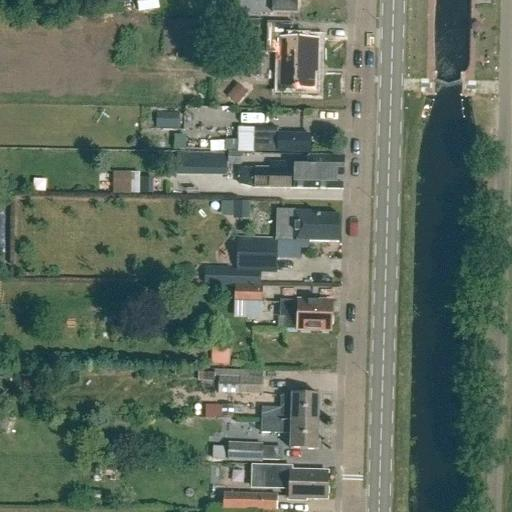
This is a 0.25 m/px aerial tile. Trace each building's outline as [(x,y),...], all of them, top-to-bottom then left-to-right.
[(150,0),(136,0),(138,13),(152,11),(150,0)] [(270,0),(270,14),(295,14),(295,0),(270,0)] [(318,75),(319,40),(292,39),(293,23),(266,23),(265,53),(280,54),(279,90),(314,91),(315,75),(318,75)] [(215,64),(216,42),(200,42),(199,64),(215,64)] [(236,88),(227,97),(237,106),(245,96),(236,88)] [(178,114),(155,114),(155,129),(178,129),(178,114)] [(238,129),(238,151),(253,152),(253,129),(238,129)] [(309,136),(277,136),(277,130),(253,129),(253,152),(260,152),(308,153),(309,136)] [(174,136),(174,150),(185,150),(185,136),(174,136)] [(228,153),(228,166),(241,166),(241,153),(228,153)] [(175,156),(175,176),(187,177),(187,156),(175,156)] [(308,190),(342,191),(343,161),(327,161),(327,158),(309,157),(309,161),(308,161),(308,170),(295,170),(295,163),(268,162),(268,169),(239,169),(239,186),(252,189),(293,190),(293,189),(308,190)] [(113,173),(112,194),(140,195),(140,174),(113,173)] [(233,202),(233,220),(250,220),(250,202),(233,202)] [(338,243),(339,216),(316,216),(314,213),(281,212),(281,243),(294,243),(294,242),(338,243)] [(276,275),(277,240),(237,239),(235,273),(276,275)] [(261,305),(261,288),(235,288),(234,305),(261,305)] [(332,303),(297,302),(297,303),(280,302),(280,318),(285,318),(285,331),(331,332),(332,303)] [(207,349),(206,363),(225,364),(225,350),(207,349)] [(262,396),(262,379),(238,379),(238,376),(218,375),(217,394),(237,395),(237,396),(262,396)] [(261,422),(317,424),(318,396),(304,396),(302,391),(280,398),(279,410),(261,409),(261,422)] [(222,406),(221,420),(233,420),(233,406),(222,406)] [(317,451),(317,424),(261,422),(260,434),(279,435),(280,429),(290,429),(289,450),(317,451)] [(261,462),(261,444),(227,444),(226,462),(261,462)] [(214,447),(213,459),(225,460),(225,448),(214,447)] [(95,466),(95,476),(105,476),(105,466),(95,466)] [(326,500),(327,475),(291,474),(291,469),(253,468),(253,490),(289,491),(289,501),(307,501),(307,500),(326,500)] [(89,492),(88,504),(100,504),(101,493),(89,492)] [(276,511),(277,496),(223,495),(223,511),(253,511),(276,511)]
